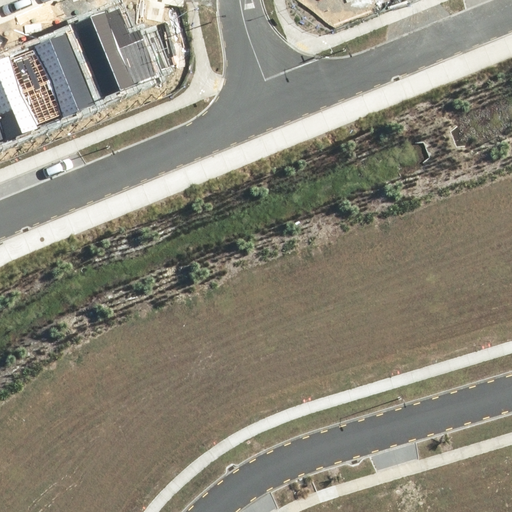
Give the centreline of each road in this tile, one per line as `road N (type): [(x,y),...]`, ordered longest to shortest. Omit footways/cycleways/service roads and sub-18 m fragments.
road 1 (residential): [(209,511),(270,469),(319,449),(511,392)]
road 2 (residential): [(274,106),(0,221)]
road 3 (residential): [(511,10),(274,106)]
